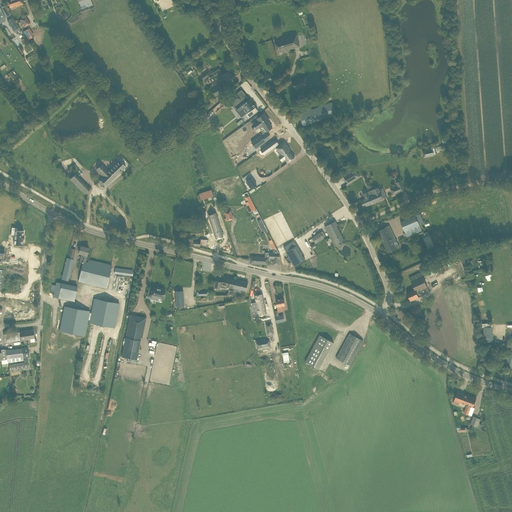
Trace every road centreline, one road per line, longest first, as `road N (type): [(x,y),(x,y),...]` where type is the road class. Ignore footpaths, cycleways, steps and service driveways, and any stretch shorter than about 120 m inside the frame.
road 1 (unclassified): [(381,315),(385,281),(361,228),(201,0)]
road 2 (tertiary): [(381,315),(305,281),(130,243),(51,211)]
road 3 (unknown): [(511,178),(443,190),(355,220)]
road 4 (unclassified): [(51,211),(40,322),(0,328)]
road 5 (tertiary): [(511,390),(450,368),(381,315)]
road 6 (unknown): [(43,299),(117,296),(122,308),(109,336)]
